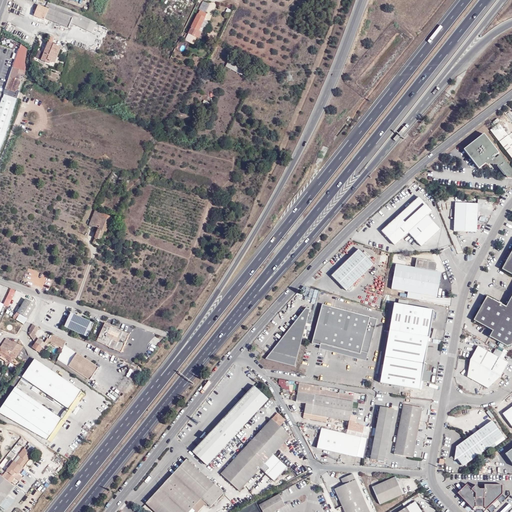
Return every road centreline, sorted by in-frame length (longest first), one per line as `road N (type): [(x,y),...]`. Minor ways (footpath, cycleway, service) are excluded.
road 1 (motorway): [(466,0),(74,489)]
road 2 (motorway): [(357,13),(274,199),(202,315),(74,489)]
road 3 (motorway): [(184,376),(484,0)]
road 4 (tertiary): [(511,94),(344,232),(232,354)]
road 5 (motorway): [(184,376),(398,132)]
road 6 (unclassified): [(443,395),(469,275),(511,201)]
road 7 (tertiary): [(232,354),(109,511)]
road 8 (motorway): [(77,511),(184,376)]
road 9 (motorway): [(398,132),(502,0)]
road 10 (motorway): [(398,132),(477,46),(511,21)]
road 11 (residential): [(0,278),(144,328)]
road 12 (unclassified): [(457,511),(429,473),(443,395)]
road 13 (residential): [(262,375),(319,480)]
